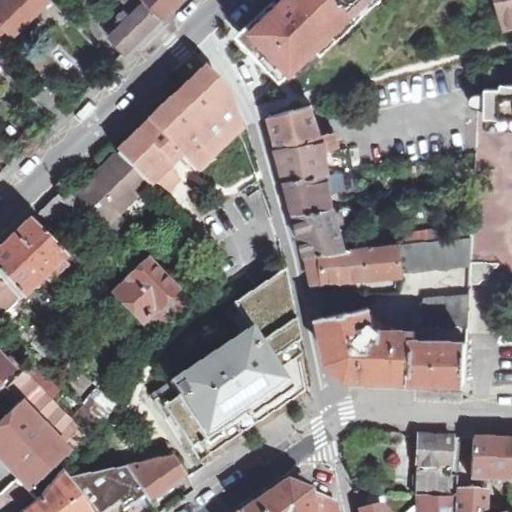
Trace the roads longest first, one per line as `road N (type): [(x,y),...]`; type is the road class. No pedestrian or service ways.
road 1 (residential): [(193,24),(238,86),(262,137),(331,423)]
road 2 (tertiary): [(0,210),(193,24)]
road 3 (residential): [(511,413),(348,412),(331,423)]
road 4 (residential): [(331,423),(205,511)]
